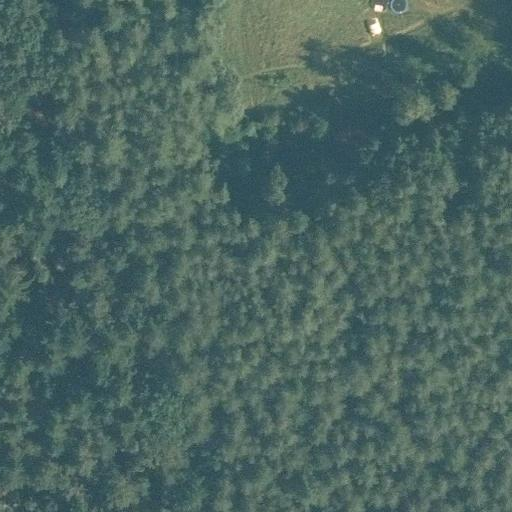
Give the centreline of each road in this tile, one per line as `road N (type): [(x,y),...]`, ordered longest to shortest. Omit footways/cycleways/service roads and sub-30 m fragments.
road 1 (track): [(190,511),(23,0)]
road 2 (track): [(511,205),(101,238)]
